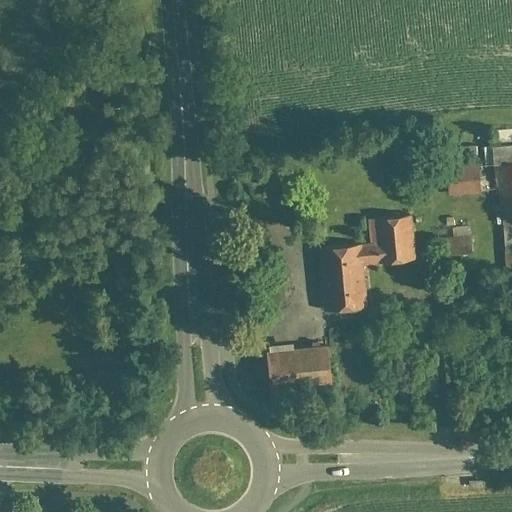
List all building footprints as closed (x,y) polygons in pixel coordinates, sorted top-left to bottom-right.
[(500,221),(511,220),(511,163),(496,165),(500,221)] [(449,167),(451,199),(496,196),(494,164),(449,167)] [(377,220),(379,266),(417,265),(415,218),(377,220)] [(438,242),(440,262),(474,260),(473,239),(438,242)] [(328,255),(330,315),(365,313),(363,254),(328,255)] [(268,353),(269,393),(331,393),(331,352),(268,353)]
